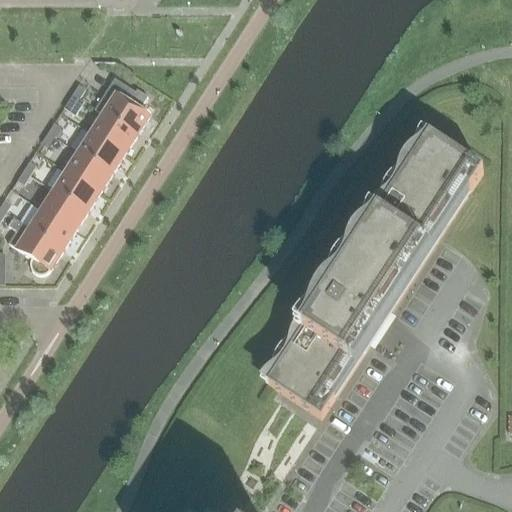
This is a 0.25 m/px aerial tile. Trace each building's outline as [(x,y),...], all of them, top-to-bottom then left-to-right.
[(138,140),(139,139),(138,138),(150,119),(129,105),(135,95),(114,81),(95,112),(138,140)] [(73,97),(79,102),(85,92),(79,88),(73,97)] [(79,102),(73,97),(66,107),(73,111),(79,102)] [(91,136),(125,158),(136,140),(138,141),(138,140),(95,112),(94,113),(103,118),(91,136)] [(54,140),(61,130),(54,126),(48,136),(54,140)] [(54,140),(48,136),(42,145),(48,150),(54,140)] [(114,178),(114,177),(113,176),(125,158),(91,136),(78,155),(114,178)] [(268,387),(277,393),(321,422),(483,176),(430,141),(268,387)] [(66,175),(100,196),(112,178),(113,179),(114,178),(78,155),(66,175)] [(30,178),(36,169),(29,165),(23,174),(30,178)] [(23,174),(17,184),(24,188),(30,178),(23,174)] [(89,217),(90,215),(88,215),(100,196),(66,175),(54,194),(89,217)] [(42,213),(75,235),(87,217),(88,218),(89,217),(54,194),(42,213)] [(5,203),(0,210),(0,213),(5,217),(11,207),(5,203)] [(65,255),(65,254),(64,253),(75,235),(42,213),(30,232),(13,221),(13,222),(65,255)] [(13,222),(8,230),(16,235),(8,247),(32,262),(31,264),(30,266),(30,269),(31,271),(31,273),(32,275),(34,277),(36,278),(39,279),(44,279),(46,278),(49,276),(50,274),(62,255),(64,256),(65,255),(13,222)]
